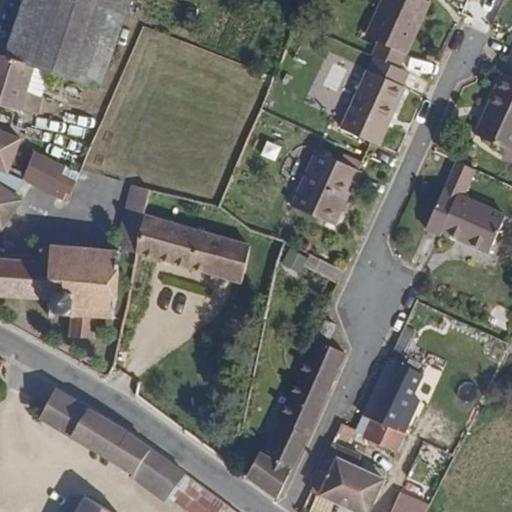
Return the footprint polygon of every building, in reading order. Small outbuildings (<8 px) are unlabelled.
[(19,0),(0,53),(0,56),(33,68),(37,69),(50,36),(80,46),(90,17),(75,13),(79,0),(19,0)] [(98,92),(132,0),(79,0),(75,13),(90,17),(80,46),(50,36),(37,69),(98,92)] [(403,56),(429,0),(378,0),(369,21),(380,26),(373,41),(403,56)] [(0,109),(15,114),(33,68),(0,56),(0,109)] [(511,143),(511,57),(478,127),(511,143)] [(381,134),(409,75),(379,61),(351,120),(381,134)] [(380,143),(396,151),(408,129),(392,121),(380,143)] [(0,173),(2,174),(19,136),(0,128),(0,173)] [(333,214),(353,174),(355,175),(362,159),(324,141),(297,197),(333,214)] [(42,191),(56,162),(36,153),(22,183),(42,191)] [(507,212),(469,193),(483,166),(461,155),(428,220),(442,227),(444,223),(490,246),(507,212)] [(72,181),(77,171),(56,162),(42,191),(64,200),(72,181)] [(81,184),(85,174),(77,171),(72,181),(81,184)] [(151,208),(159,181),(141,174),(124,220),(131,223),(145,227),(151,208)] [(0,190),(0,225),(17,203),(0,190)] [(234,235),(187,218),(186,221),(178,219),(180,215),(151,208),(145,227),(140,242),(222,271),(234,235)] [(140,242),(145,227),(131,223),(126,237),(140,242)] [(114,288),(115,276),(119,276),(119,269),(116,269),(117,254),(121,254),(121,249),(117,249),(117,244),(111,244),(111,248),(101,247),(101,243),(95,243),(95,247),(74,246),(74,242),(67,241),(67,245),(46,244),(46,253),(28,253),(28,248),(22,248),(21,252),(8,252),(8,247),(2,247),(2,251),(0,251),(0,292),(40,294),(39,312),(67,312),(66,334),(93,335),(94,314),(113,315),(113,308),(112,308),(112,295),(116,296),(116,288),(114,288)] [(326,327),(333,314),(323,309),(316,322),(326,327)] [(275,495),(337,341),(311,328),(248,477),(275,495)] [(404,425),(396,420),(421,362),(390,349),(349,430),(393,450),(404,425)] [(223,511),(229,502),(115,424),(55,390),(39,420),(197,511),(223,511)] [(354,462),(357,453),(326,438),(307,487),(359,511),(365,511),(383,475),(354,462)] [(406,494),(396,511),(426,511),(430,505),(406,494)] [(85,511),(133,511),(94,495),(85,511)]
